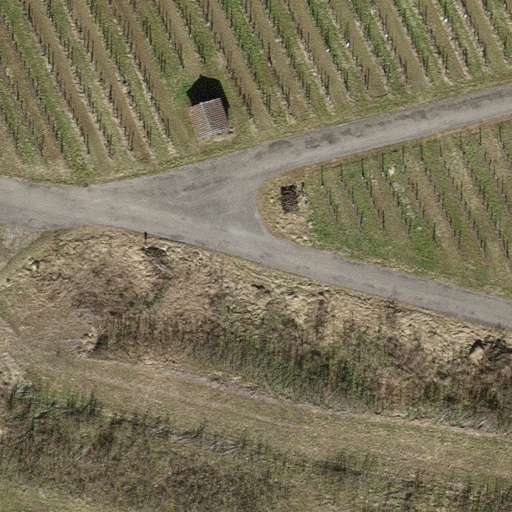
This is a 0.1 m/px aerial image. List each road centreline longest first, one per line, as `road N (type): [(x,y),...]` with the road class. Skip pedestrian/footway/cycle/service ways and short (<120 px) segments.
road 1 (track): [(0,260),(77,208),(511,99)]
road 2 (track): [(511,313),(0,190)]
